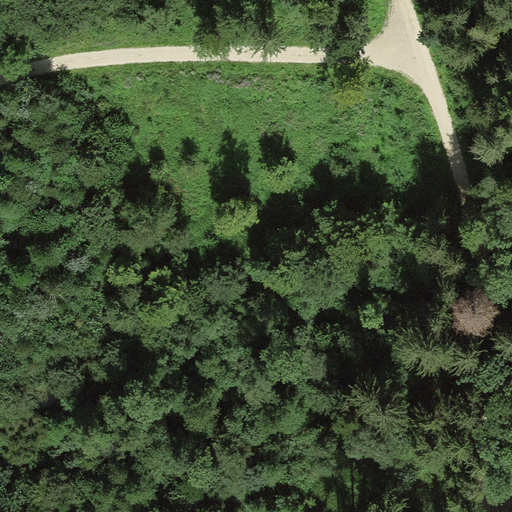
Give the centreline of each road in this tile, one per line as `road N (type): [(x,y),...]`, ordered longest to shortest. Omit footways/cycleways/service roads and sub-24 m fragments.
road 1 (track): [(399,0),(479,251),(486,481)]
road 2 (track): [(428,99),(287,61),(134,50),(0,80)]
